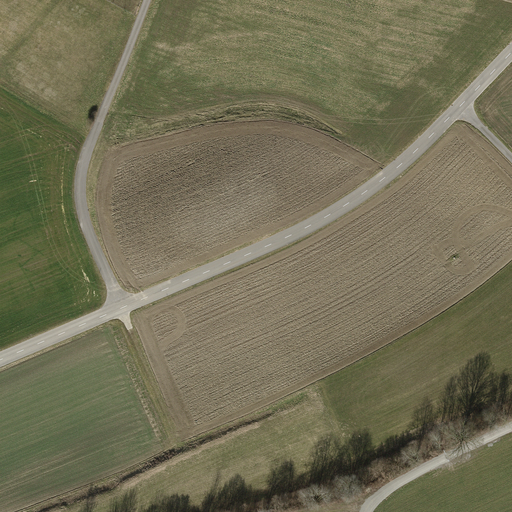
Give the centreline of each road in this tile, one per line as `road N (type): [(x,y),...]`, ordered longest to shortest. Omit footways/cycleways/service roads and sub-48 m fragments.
road 1 (tertiary): [(0,362),(341,211),(390,176),(511,52)]
road 2 (track): [(316,390),(177,442),(123,310)]
road 3 (track): [(368,511),(388,489),(511,427)]
